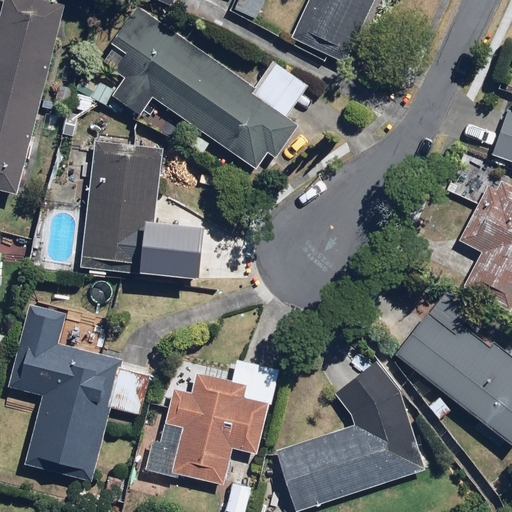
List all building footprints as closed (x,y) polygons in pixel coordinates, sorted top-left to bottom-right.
[(67,7),(38,0),(6,0),(0,26),(0,192),(19,197),(67,7)] [(144,0),(170,11),(174,0),(144,0)] [(267,0),(238,0),(234,11),(258,22),(267,0)] [(309,0),(292,37),(347,63),(376,0),(309,0)] [(255,87),(139,5),(113,43),(117,46),(106,61),(129,77),(115,96),(142,115),(154,98),(259,172),(272,155),(278,159),(301,127),(288,118),(310,87),(274,61),(255,87)] [(511,112),(509,111),(494,159),(511,164),(511,112)] [(168,147),(96,140),(83,270),(190,281),(195,232),(160,229),(168,147)] [(438,226),(422,256),(467,279),(464,285),(511,309),(511,185),(490,174),(459,237),(438,226)] [(448,286),(397,354),(511,441),(511,356),(479,332),(490,318),(448,286)] [(121,359),(60,347),(67,314),(26,306),(9,390),(43,397),(31,456),(102,470),(113,414),(139,419),(149,369),(120,363),(121,359)] [(335,394),(354,423),(277,448),(296,507),(425,466),(401,391),(375,359),(335,394)] [(190,390),(166,385),(150,473),(227,488),(234,448),(260,453),(276,368),(237,361),(233,378),(194,371),(190,390)] [(246,511),(252,484),(232,480),(225,511),(246,511)]
